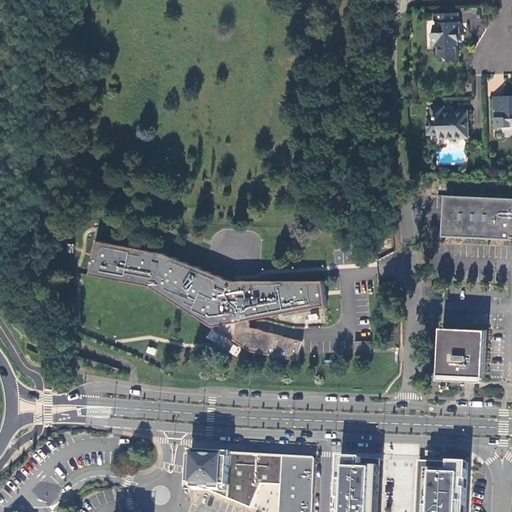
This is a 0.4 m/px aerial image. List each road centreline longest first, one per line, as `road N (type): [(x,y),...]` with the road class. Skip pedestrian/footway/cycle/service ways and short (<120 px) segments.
road 1 (secondary): [(511,413),(96,387),(67,400),(13,385)]
road 2 (track): [(396,0),(405,193)]
road 3 (secondary): [(327,435),(479,442)]
road 4 (secondary): [(8,437),(64,417),(152,425)]
road 5 (secondary): [(197,428),(327,435)]
